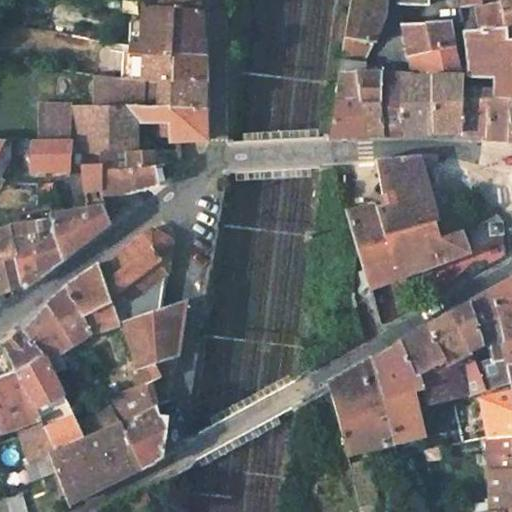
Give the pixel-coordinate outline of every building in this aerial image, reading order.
[(140,0),(140,2),(140,6),(144,7),(200,13),(200,0),(140,0)] [(350,0),(346,16),(340,61),(365,61),(374,37),(381,20),(383,0),(350,0)] [(511,0),(498,0),(500,11),(511,7),(511,0)] [(200,13),(144,7),(141,45),(202,60),(200,13)] [(476,13),(478,32),(507,36),(507,31),(511,29),(511,7),(500,11),(476,13)] [(458,67),(463,79),(465,79),(470,79),(472,81),(495,80),(495,90),(506,88),(508,71),(511,70),(511,44),(507,46),(507,36),(478,32),(476,13),(460,14),(460,23),(467,41),(469,66),(458,67)] [(407,54),(412,77),(432,77),(463,79),(458,67),(448,42),(445,23),(402,24),(407,54)] [(141,45),(129,43),(129,46),(123,77),(203,86),(202,60),(141,45)] [(339,68),(334,102),(361,101),(361,106),(381,106),(381,75),(380,68),(374,68),(367,68),(339,68)] [(474,92),(475,101),(511,100),(511,70),(508,71),(506,88),(495,90),(474,92)] [(33,163),(85,161),(84,188),(102,188),(102,192),(125,195),(152,187),(151,165),(150,154),(139,153),(137,123),(158,126),(159,139),(166,139),(168,144),(205,143),(203,86),(123,77),(90,74),(90,103),(41,105),(41,138),(34,138),(33,163)] [(381,106),(381,136),(396,135),(398,108),(399,76),(389,75),(381,75),(381,106)] [(399,76),(398,108),(424,108),(432,108),(432,77),(412,77),(404,76),(399,76)] [(432,108),(431,134),(459,135),(462,101),(475,101),(474,92),(463,93),(465,79),(463,79),(432,77),(432,108)] [(462,101),(459,135),(505,136),(507,115),(511,101),(511,100),(475,101),(462,101)] [(334,102),(329,137),(364,134),(361,106),(361,101),(334,102)] [(364,134),(365,137),(381,136),(381,106),(361,106),(364,134)] [(398,108),(396,135),(423,135),(424,108),(398,108)] [(424,108),(423,135),(431,134),(432,108),(424,108)] [(373,207),(381,229),(389,227),(392,235),(435,223),(421,168),(419,162),(418,158),(376,161),(377,169),(380,192),(373,192),(373,207)] [(97,206),(49,219),(50,222),(63,261),(106,223),(102,205),(97,206)] [(367,208),(344,213),(358,252),(386,244),(381,229),(373,207),(367,208)] [(496,220),(487,222),(489,236),(500,236),(498,219),(496,220)] [(50,222),(9,227),(26,291),(63,261),(50,222)] [(389,227),(381,229),(386,244),(436,229),(435,223),(392,235),(389,227)] [(9,227),(0,231),(0,299),(26,291),(9,227)] [(150,229),(101,265),(119,321),(161,308),(171,242),(150,229)] [(379,286),(467,253),(464,241),(461,229),(450,232),(451,235),(438,239),(398,253),(396,246),(388,248),(386,244),(358,252),(369,291),(379,286)] [(436,229),(386,244),(388,248),(396,246),(398,253),(438,239),(438,235),(436,229)] [(96,266),(66,289),(89,336),(120,323),(119,321),(101,265),(99,267),(96,266)] [(511,278),(488,291),(498,317),(511,312),(511,278)] [(53,299),(44,307),(68,349),(89,336),(66,289),(53,299)] [(467,302),(476,323),(498,317),(488,291),(467,302)] [(161,308),(119,321),(120,323),(132,366),(126,369),(132,381),(140,378),(150,374),(150,362),(174,358),(182,302),(161,308)] [(449,313),(466,349),(481,343),(484,342),(476,323),(467,302),(449,313)] [(37,314),(19,331),(42,371),(47,378),(61,372),(53,357),(68,349),(44,307),(37,314)] [(511,312),(498,317),(505,336),(511,334),(511,312)] [(423,327),(460,397),(482,389),(473,363),(466,349),(449,313),(423,327)] [(476,323),(484,342),(498,337),(501,358),(488,360),(498,383),(511,379),(509,365),(505,336),(498,317),(476,323)] [(396,345),(420,410),(453,398),(460,397),(423,327),(395,342),(396,345)] [(19,331),(0,349),(18,382),(42,371),(19,331)] [(371,361),(393,443),(419,435),(418,427),(426,424),(424,416),(415,419),(412,412),(420,410),(396,345),(371,361)] [(0,349),(0,432),(38,419),(33,410),(18,382),(0,349)] [(328,390),(347,459),(393,443),(371,361),(369,359),(326,384),(328,390)] [(473,363),(482,389),(498,383),(488,360),(473,363)] [(42,371),(18,382),(33,410),(60,399),(47,378),(42,371)] [(132,381),(107,392),(122,419),(153,406),(140,378),(132,381)] [(511,387),(480,397),(486,438),(511,436),(511,387)] [(105,406),(74,422),(83,438),(114,423),(105,406)] [(122,419),(114,423),(137,466),(161,453),(166,419),(158,417),(153,406),(122,419)] [(412,412),(415,419),(424,416),(420,410),(412,412)] [(68,412),(40,425),(43,429),(55,451),(83,438),(74,422),(68,412)] [(55,451),(44,457),(53,476),(67,505),(137,466),(114,423),(83,438),(55,451)] [(43,429),(20,436),(28,466),(45,460),(44,457),(55,451),(43,429)] [(511,436),(486,438),(486,471),(511,469),(511,436)] [(45,460),(28,466),(33,484),(53,476),(45,460)] [(351,472),(358,511),(372,511),(375,511),(365,468),(351,472)] [(511,469),(486,471),(488,511),(511,509),(511,469)] [(9,511),(5,497),(0,498),(0,511),(9,511)]
